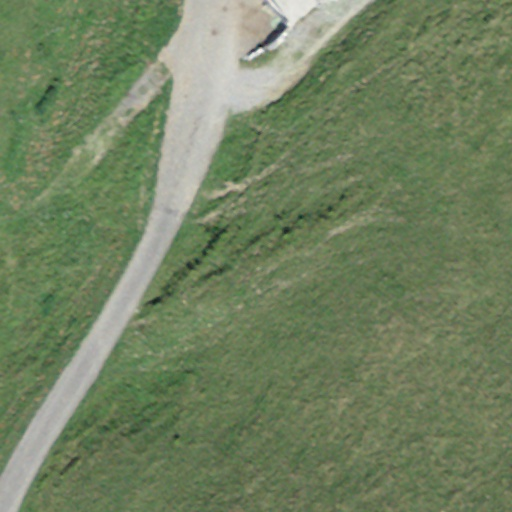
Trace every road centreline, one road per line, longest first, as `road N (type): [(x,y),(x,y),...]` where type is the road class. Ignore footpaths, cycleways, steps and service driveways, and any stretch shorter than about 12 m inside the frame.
road 1 (track): [(227,0),(226,53),(203,146),(143,279)]
road 2 (track): [(7,511),(143,279)]
